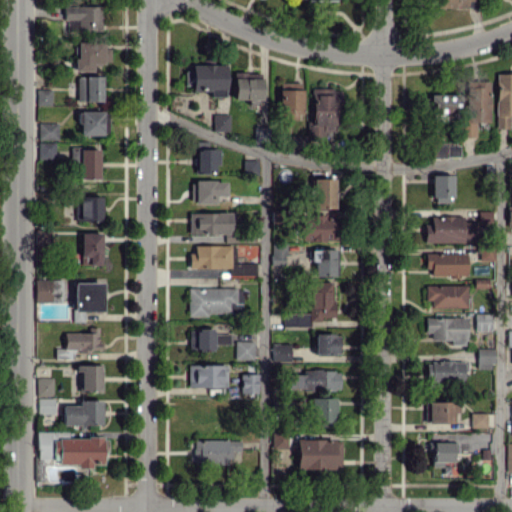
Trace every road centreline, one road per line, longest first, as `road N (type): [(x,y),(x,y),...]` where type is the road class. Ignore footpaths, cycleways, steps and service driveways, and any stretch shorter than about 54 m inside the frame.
road 1 (residential): [(380,0),(381,511)]
road 2 (tertiary): [(15,0),(14,511)]
road 3 (residential): [(144,0),(144,511)]
road 4 (residential): [(15,504),(511,507)]
road 5 (residential): [(175,0),(309,48),(447,48),(511,30)]
